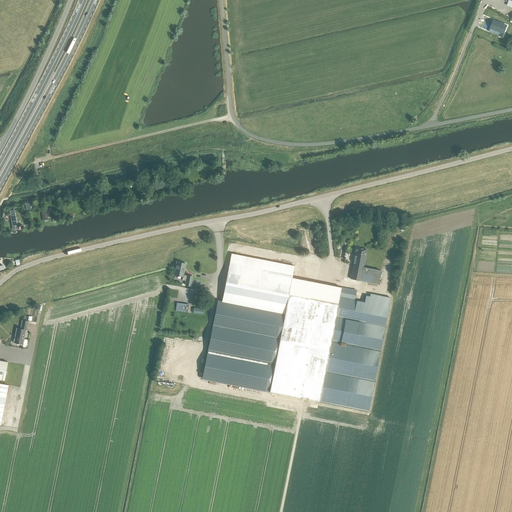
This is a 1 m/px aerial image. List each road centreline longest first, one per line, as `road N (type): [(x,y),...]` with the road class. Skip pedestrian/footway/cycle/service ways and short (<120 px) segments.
road 1 (tertiary): [(0,283),(50,257),(511,148)]
road 2 (track): [(217,287),(194,381),(368,414),(392,296),(382,289),(388,259),(397,235),(407,232)]
road 3 (unclassified): [(305,144),(511,108)]
road 4 (primary): [(0,183),(93,0)]
road 5 (track): [(36,161),(231,115)]
road 6 (unclassified): [(305,144),(250,135),(231,115),(221,0)]
road 7 (primary): [(83,0),(0,165)]
road 8 (unclassified): [(0,149),(70,0)]
